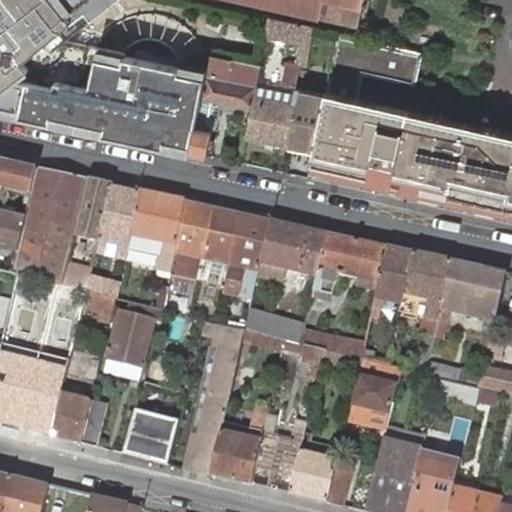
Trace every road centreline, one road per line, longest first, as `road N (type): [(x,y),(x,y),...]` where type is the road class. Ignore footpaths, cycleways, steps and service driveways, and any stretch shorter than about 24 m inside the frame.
road 1 (residential): [(511,251),(0,138)]
road 2 (residential): [(0,450),(261,511)]
